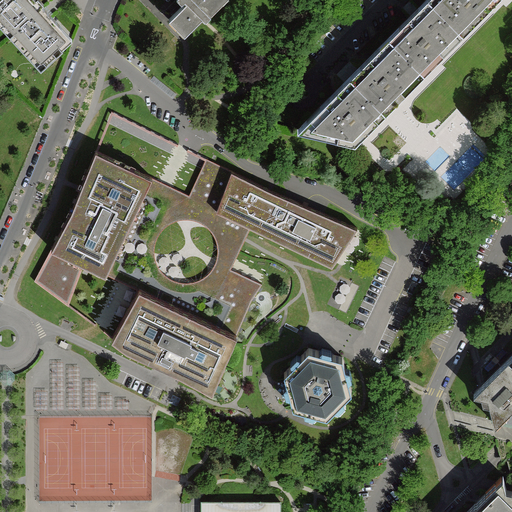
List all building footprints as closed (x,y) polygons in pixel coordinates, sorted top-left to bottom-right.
[(0,0),(0,12),(49,64),(61,51),(72,40),(47,13),(34,0),(0,0)] [(180,0),(182,2),(184,0),(186,0),(187,1),(169,19),(184,35),(203,17),(206,19),(225,0),(180,0)] [(425,72),(464,33),(431,0),(426,0),(390,37),(425,72)] [(431,0),(464,33),(497,0),(431,0)] [(425,72),(390,37),(351,76),(386,111),(425,72)] [(386,111),(351,76),(316,111),(298,129),(356,142),(386,111)] [(106,278),(151,180),(95,154),(83,189),(78,204),(36,281),(69,304),(82,268),(106,278)] [(275,195),(208,159),(190,198),(334,267),(359,231),(275,195)] [(221,329),(140,291),(113,340),(129,353),(177,374),(212,393),(236,338),(252,302),(262,285),(230,270),(216,299),(231,307),(221,329)] [(309,348),(284,372),(294,407),(327,416),(352,390),(343,357),(309,348)] [(511,408),(511,359),(510,357),(474,393),(488,396),(496,424),(499,421),(511,408)] [(511,408),(499,421),(511,424),(511,408)] [(466,511),(511,511),(511,495),(509,494),(504,475),(466,511)] [(281,511),(281,502),(202,502),(201,511),(281,511)]
